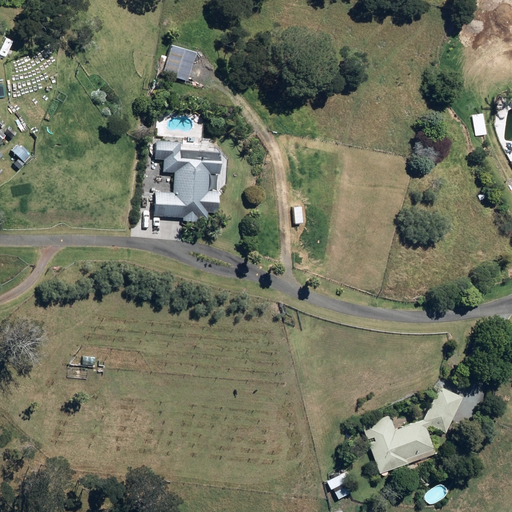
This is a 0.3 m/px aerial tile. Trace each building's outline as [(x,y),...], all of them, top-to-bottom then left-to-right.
[(0,52),(6,56),(10,49),(0,44),(0,52)] [(167,45),(159,73),(183,80),(191,52),(167,45)] [(151,88),(160,90),(162,83),(153,80),(151,88)] [(472,115),(475,136),(486,134),(482,113),(472,115)] [(4,132),(11,138),(16,132),(9,126),(4,132)] [(183,220),(198,221),(198,218),(207,218),(208,212),(217,212),(217,191),(209,190),(209,173),(219,173),(220,151),(180,149),(180,141),(156,140),(155,158),(164,158),(163,171),(174,172),(173,192),(154,191),(153,215),(183,217),(183,220)] [(13,145),(7,151),(21,164),(26,158),(13,145)] [(92,367),(68,366),(67,379),(91,380),(92,367)] [(368,443),(380,473),(407,462),(406,460),(434,449),(426,427),(431,425),(446,432),(462,397),(438,386),(424,418),(395,429),(389,414),(361,425),(367,439),(374,437),(375,441),(368,443)] [(326,482),(331,489),(348,479),(344,472),(326,482)]
